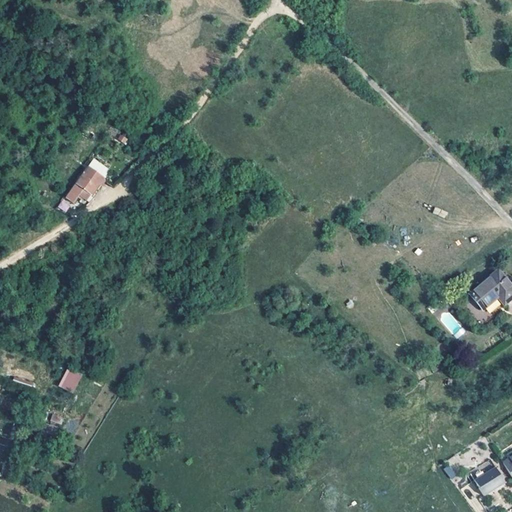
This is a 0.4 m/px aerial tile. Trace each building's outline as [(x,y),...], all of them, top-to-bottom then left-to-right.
[(96,183),(80,171),(64,194),(61,193),(47,212),(59,217),(71,200),(79,204),(89,188),(92,189),(96,183)] [(511,289),(492,266),(464,291),(476,306),(492,292),(499,300),(511,289)] [(66,368),(58,387),(74,393),(82,374),(66,368)] [(49,434),(53,427),(36,422),(34,429),(49,434)] [(53,427),(49,434),(56,436),(58,429),(53,427)] [(511,454),(502,460),(511,476),(511,454)] [(74,468),(70,465),(65,472),(71,474),(74,468)] [(444,469),(451,479),(457,475),(450,465),(444,469)] [(504,481),(494,465),(473,478),(482,494),(504,481)]
